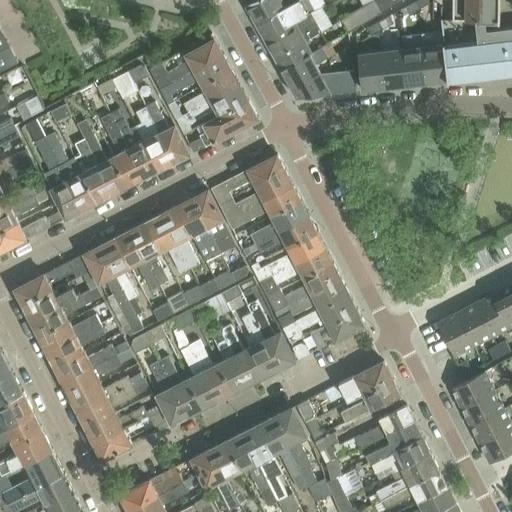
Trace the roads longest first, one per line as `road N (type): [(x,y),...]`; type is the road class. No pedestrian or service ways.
road 1 (residential): [(0,272),(287,125)]
road 2 (residential): [(287,125),(391,328)]
road 3 (unclassified): [(287,125),(427,105),(511,106)]
road 4 (residential): [(0,298),(92,479)]
road 5 (residential): [(397,337),(474,484)]
road 6 (residential): [(216,0),(287,125)]
road 7 (residential): [(268,395),(397,337)]
road 8 (residential): [(391,328),(511,265)]
